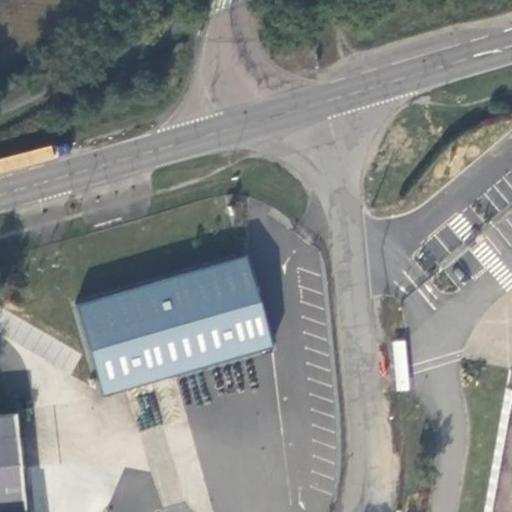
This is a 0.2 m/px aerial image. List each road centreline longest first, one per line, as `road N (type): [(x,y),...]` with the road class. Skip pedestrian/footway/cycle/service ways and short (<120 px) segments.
road 1 (unclassified): [(327,103),(350,221),(370,446),(368,511)]
road 2 (secondary): [(0,196),(235,129)]
road 3 (secondary): [(327,103),(511,47)]
road 4 (unclassified): [(235,129),(225,63),(230,0)]
